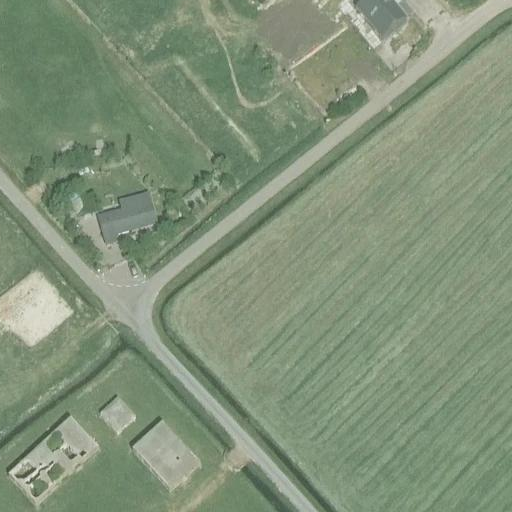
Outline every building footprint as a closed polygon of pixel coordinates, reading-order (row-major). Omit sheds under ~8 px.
[(355,10),(381,43),(405,22),(387,0),(360,0),(363,3),(355,10)] [(82,192),(61,201),(64,208),(71,226),(95,216),(93,212),(98,209),(93,196),(85,199),(82,192)] [(115,238),(157,227),(148,196),(118,204),(121,213),(97,219),(104,245),(116,242),(115,238)] [(130,424),(113,405),(96,420),(113,439),(130,424)] [(92,461),(70,433),(15,478),(37,505),(92,461)] [(198,478),(163,439),(139,461),(174,500),(198,478)]
